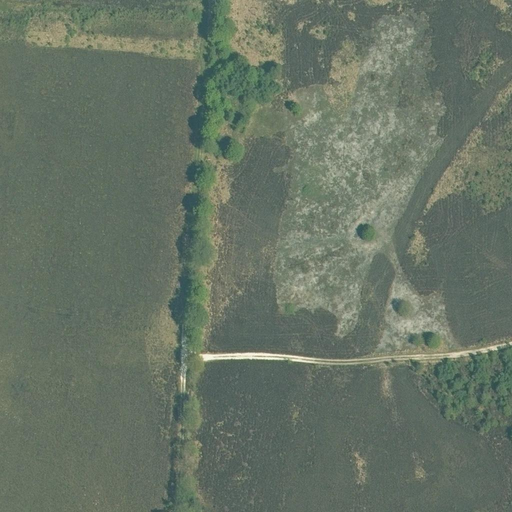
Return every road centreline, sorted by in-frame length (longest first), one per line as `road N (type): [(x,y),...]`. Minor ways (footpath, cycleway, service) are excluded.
road 1 (track): [(177,511),(209,0)]
road 2 (track): [(511,344),(350,364),(184,358)]
